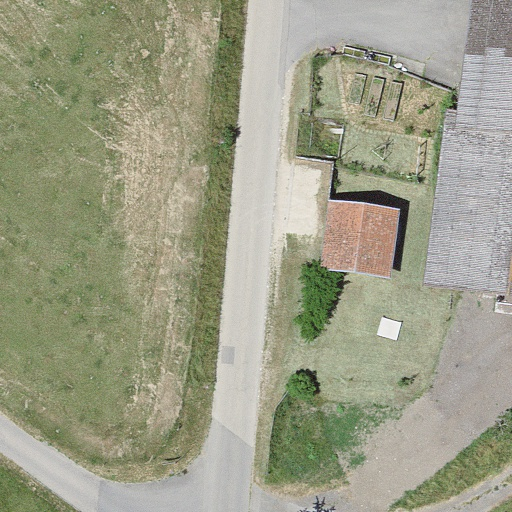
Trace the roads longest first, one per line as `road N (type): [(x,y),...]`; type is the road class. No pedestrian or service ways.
road 1 (unclassified): [(270,0),(228,511)]
road 2 (unknown): [(270,7),(456,16)]
road 3 (unclassified): [(126,511),(0,433)]
